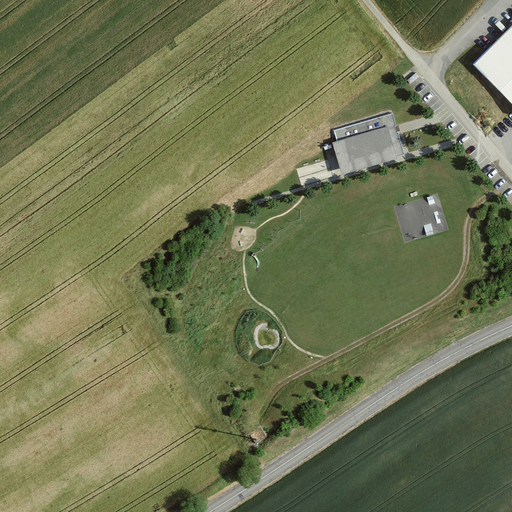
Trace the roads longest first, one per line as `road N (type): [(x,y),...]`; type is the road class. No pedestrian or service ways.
road 1 (track): [(511,181),(469,215),(463,269),(447,290),(275,386),(257,422)]
road 2 (secondary): [(210,511),(412,377),(511,326)]
